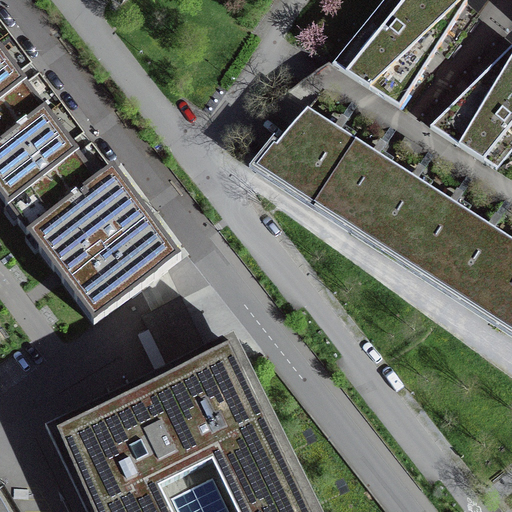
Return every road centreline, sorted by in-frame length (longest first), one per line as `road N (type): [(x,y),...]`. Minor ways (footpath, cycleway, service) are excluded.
road 1 (residential): [(467,498),(197,158)]
road 2 (residential): [(197,158),(300,0)]
road 3 (residential): [(197,158),(90,26)]
